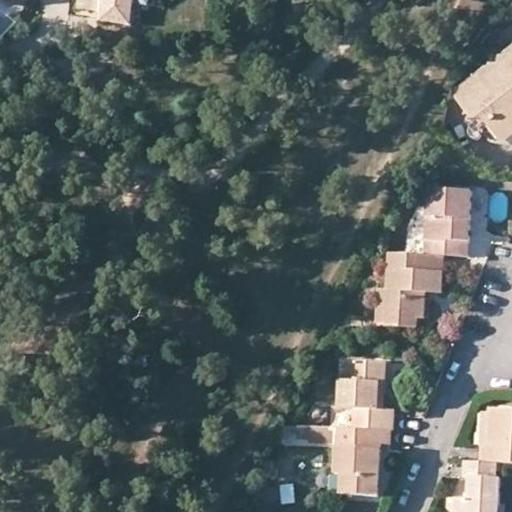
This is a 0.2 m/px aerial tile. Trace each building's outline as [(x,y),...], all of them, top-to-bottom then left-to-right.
[(471,99),(463,97),(461,107),(493,152),(511,154),(511,66),(505,66),(504,76),(497,73),(495,82),(471,99)] [(424,255),(445,256),(470,258),(473,192),(428,190),(424,255)] [(388,303),(387,327),(417,328),(419,319),(420,293),(428,293),(443,292),(445,256),(424,255),(389,254),(388,288),(378,288),(378,302),(388,303)] [(425,320),(428,293),(420,293),(419,319),(425,320)] [(376,327),(387,327),(388,303),(378,302),(376,327)] [(379,381),(388,381),(388,362),(344,360),(341,408),(355,409),(355,428),(392,429),(395,429),(396,410),(386,409),(377,409),(379,381)] [(386,409),(388,381),(379,381),(377,409),(386,409)] [(488,446),(482,445),(481,462),(498,463),(511,463),(511,409),(490,408),(490,412),(488,446)] [(483,412),(482,445),(488,446),(490,412),(483,412)] [(313,432),(313,427),(298,426),(297,438),(313,438),(313,432)] [(339,428),(339,433),(337,474),(343,475),(343,495),(382,495),(385,444),(392,444),(392,429),(355,428),(339,428)] [(457,498),(456,511),(500,511),(502,479),(498,478),(498,463),(481,462),(465,461),(464,477),(471,477),(471,498),(457,498)] [(447,511),(456,511),(457,498),(448,497),(447,511)]
